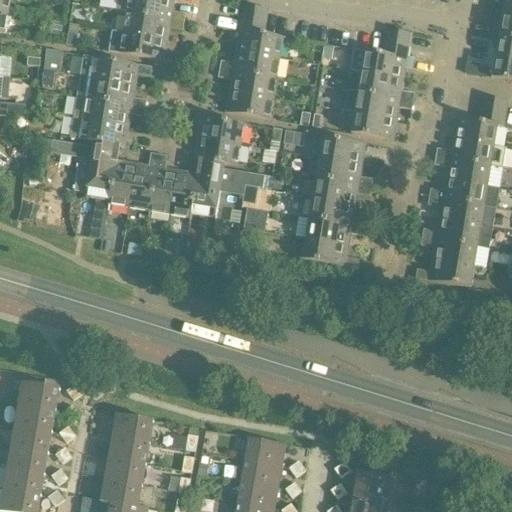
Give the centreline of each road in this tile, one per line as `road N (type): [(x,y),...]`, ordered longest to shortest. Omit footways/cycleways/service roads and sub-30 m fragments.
road 1 (tertiary): [(511,438),(0,278)]
road 2 (residential): [(450,22),(351,0),(282,0)]
